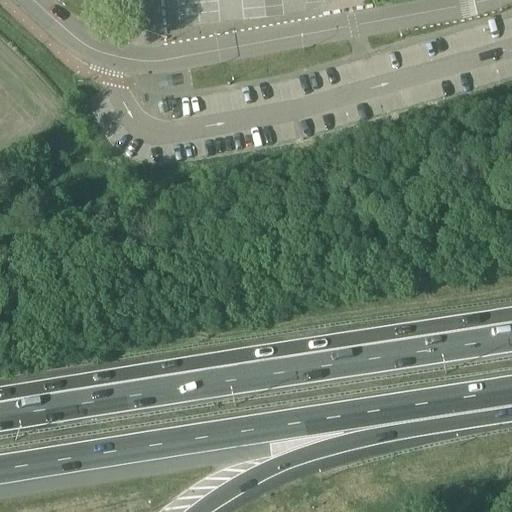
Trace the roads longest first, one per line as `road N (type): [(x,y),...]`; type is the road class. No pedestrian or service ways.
road 1 (motorway): [(511,316),(0,396)]
road 2 (motorway): [(511,338),(0,417)]
road 3 (motorway): [(0,469),(511,391)]
road 4 (residential): [(482,0),(145,62),(87,50),(29,0)]
road 5 (motorway): [(199,511),(263,471),(329,448),(511,415)]
